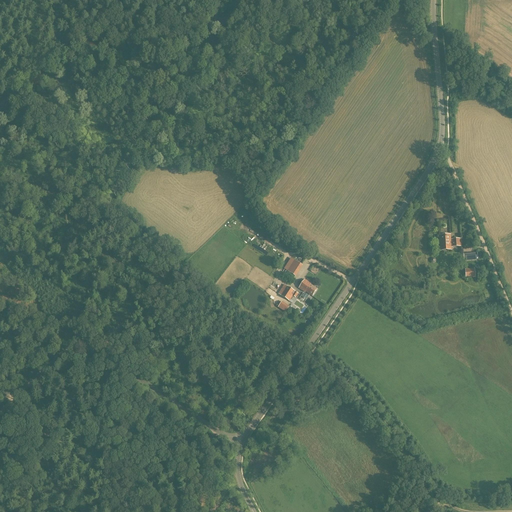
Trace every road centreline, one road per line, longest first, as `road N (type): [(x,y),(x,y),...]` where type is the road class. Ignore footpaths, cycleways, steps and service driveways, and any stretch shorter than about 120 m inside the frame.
road 1 (secondary): [(241,443),(440,144),(433,0)]
road 2 (unclassified): [(241,443),(90,346),(64,350),(22,388)]
road 3 (track): [(241,487),(11,511)]
road 4 (track): [(436,507),(355,389),(309,356)]
road 5 (track): [(445,154),(511,312)]
road 6 (track): [(124,370),(108,511)]
